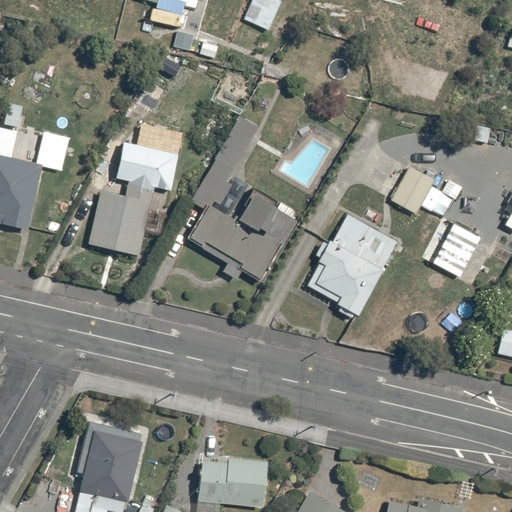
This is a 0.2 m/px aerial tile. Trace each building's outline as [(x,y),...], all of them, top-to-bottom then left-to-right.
[(275,1),(271,0),(247,0),(238,22),(262,32),(275,1)] [(217,201),(224,204),(235,186),(227,181),(258,129),(240,117),(191,200),(207,210),(190,238),(230,262),(224,272),(240,282),(245,273),(262,283),(301,216),(258,191),(240,222),(220,210),(215,208),(217,201)] [(21,129),(0,125),(0,224),(33,230),(44,162),(17,158),(19,151),(39,154),(42,138),(20,135),(21,129)] [(428,175),(412,167),(393,200),(417,214),(422,205),(446,219),(464,186),(432,168),(428,175)] [(130,192),(105,187),(94,244),(141,253),(146,229),(160,232),(164,214),(154,212),(159,187),(132,182),(130,192)] [(511,200),(498,226),(511,234),(511,200)] [(399,241),(348,214),(331,245),(323,240),(316,254),(322,257),(307,286),(342,304),(340,310),(358,319),(399,241)] [(511,328),(504,327),(498,355),(511,358),(511,328)] [(127,511),(146,435),(90,421),(78,471),(88,473),(78,511),(111,511),(112,509),(125,511),(127,511)] [(270,463),(203,458),(199,511),(222,511),(223,504),(267,508),(270,463)] [(344,511),(312,492),(299,511),(344,511)] [(446,511),(389,501),(386,511),(446,511)]
